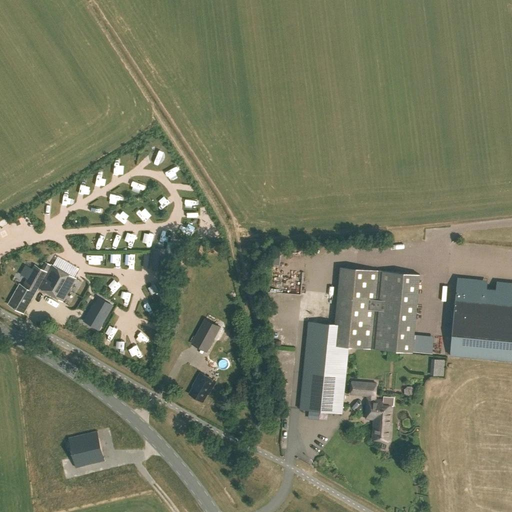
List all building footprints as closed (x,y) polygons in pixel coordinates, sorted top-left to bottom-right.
[(154,247),(152,270),(164,271),(166,249),(154,247)] [(273,264),(281,264),(281,253),(274,253),(273,264)] [(295,262),(295,253),(286,253),(287,262),(295,262)] [(19,284),(7,304),(23,313),(37,287),(61,301),(74,278),(50,264),(46,272),(33,265),(21,285),(19,284)] [(418,274),(379,270),(339,267),(334,324),(307,321),(299,408),(298,408),(298,409),(341,413),(341,412),(348,346),(411,352),(418,274)] [(511,291),(457,286),(451,347),(511,353),(511,291)] [(93,322),(92,324),(99,329),(113,306),(99,298),(93,307),(92,306),(86,317),(93,322)] [(220,327),(206,319),(192,343),(206,351),(220,327)] [(431,375),(444,376),(445,360),(433,359),(431,375)] [(193,385),(188,393),(202,401),(206,394),(207,394),(215,381),(199,372),(192,385),(193,385)] [(364,417),(373,418),(371,439),(389,441),(390,425),(389,425),(390,406),(381,405),(382,400),(374,400),(375,383),(350,381),(349,393),(366,395),(364,417)] [(67,437),(74,467),(103,460),(97,430),(67,437)]
